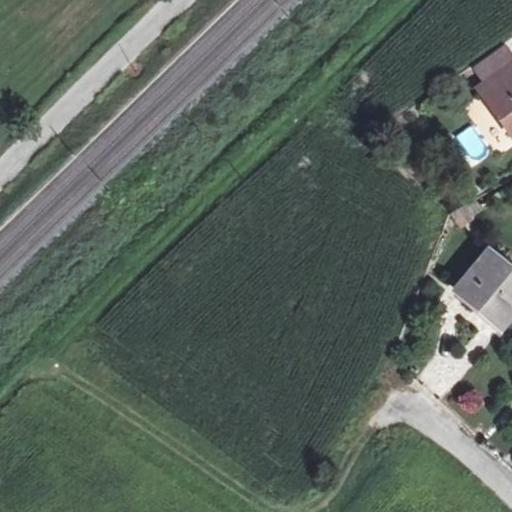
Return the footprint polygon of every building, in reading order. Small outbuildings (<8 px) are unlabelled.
[(486,83),(511,64),(511,57),(505,47),(475,67),(486,83)] [(511,136),(511,64),(486,83),(478,88),(511,137),(511,136)] [(472,124),(456,132),(471,161),(487,153),(472,124)] [(485,309),(503,324),(511,312),(511,273),(487,253),(455,291),(482,313),(485,309)] [(485,309),(482,313),(500,327),(503,324),(485,309)]
